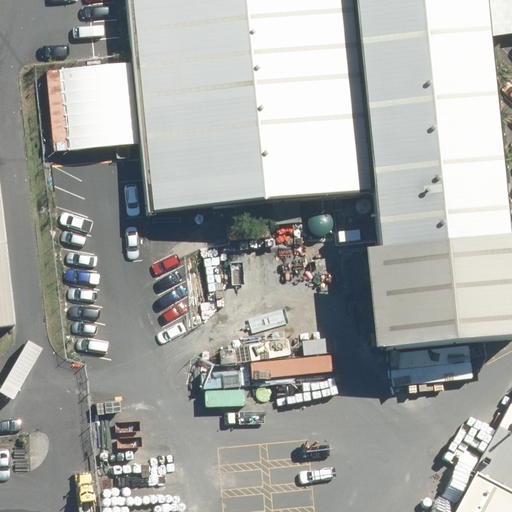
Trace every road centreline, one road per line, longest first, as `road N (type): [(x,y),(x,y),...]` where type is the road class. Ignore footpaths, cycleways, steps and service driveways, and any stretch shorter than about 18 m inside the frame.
road 1 (unknown): [(102,83),(147,391),(171,404),(207,446),(229,459),(310,457),(444,404),(511,362)]
road 2 (unknown): [(42,392),(51,488),(26,506),(0,508)]
